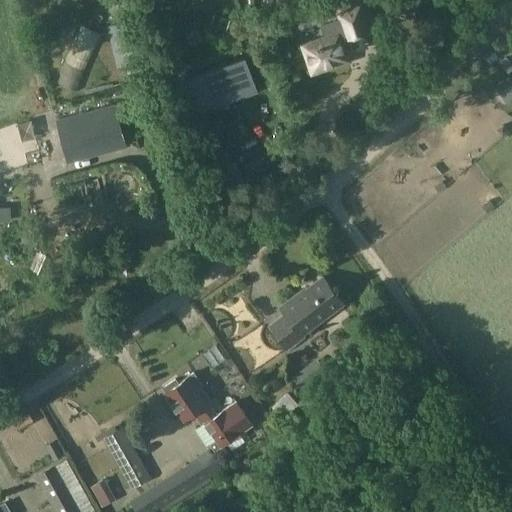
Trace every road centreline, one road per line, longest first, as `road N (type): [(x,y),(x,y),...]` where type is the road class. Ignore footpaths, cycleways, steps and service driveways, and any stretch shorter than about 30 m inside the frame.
road 1 (unclassified): [(0,405),(221,268),(322,190)]
road 2 (unclassified): [(322,190),(511,479)]
road 3 (unclassified): [(322,190),(451,66),(503,0)]
